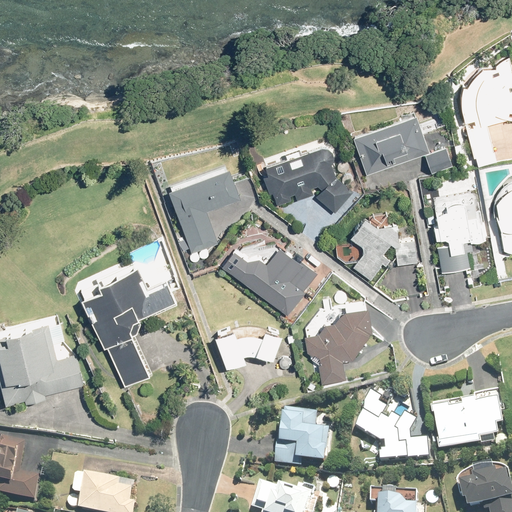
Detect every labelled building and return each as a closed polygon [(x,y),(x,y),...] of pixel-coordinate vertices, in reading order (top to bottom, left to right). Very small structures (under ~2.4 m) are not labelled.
[(494,151),(487,124),(507,119),(510,111),(511,111),(511,65),(509,53),(495,62),(495,65),(483,65),(478,69),(473,73),(469,78),(466,84),(462,83),(461,89),(460,95),(460,102),(461,109),(464,121),(473,118),(475,122),(472,123),(472,126),(466,128),(474,156),(494,151)] [(416,113),(353,136),(366,173),(424,153),(430,172),(452,164),(445,146),(430,152),(416,113)] [(276,204),(291,199),(289,194),(295,193),(297,199),(313,193),(311,187),(317,185),(321,188),(316,195),(334,212),(353,189),(336,175),(330,161),(332,159),(333,153),(331,148),(327,145),(321,144),(286,156),(264,163),(267,173),(262,174),(269,192),(272,191),(276,204)] [(191,252),(193,252),(218,242),(206,210),(240,198),(229,167),(222,169),(220,166),(169,183),(170,186),(167,188),(187,241),(189,246),(191,252)] [(511,251),(511,179),(509,180),(506,183),(503,185),(500,188),(498,191),(497,194),(495,198),(494,201),(493,204),(493,207),(493,211),(494,214),(495,217),(495,220),(501,229),(504,249),(508,251),(511,252),(511,251)] [(434,203),(437,224),(433,224),(436,238),(444,237),(448,239),(448,243),(437,245),(441,272),(470,267),(468,250),(473,249),(471,240),(486,237),(479,203),(474,204),(473,200),(472,197),(434,203)] [(397,264),(418,261),(415,238),(399,240),(397,221),(377,224),(364,215),(349,235),(362,244),(363,251),(353,265),(370,279),(383,262),(386,264),(390,259),(383,253),(391,242),(395,245),(397,264)] [(191,252),(189,246),(184,238),(178,241),(187,256),(193,252),(191,252)] [(246,259),(240,254),(228,269),(287,314),(305,292),(303,291),(318,271),(300,258),(299,260),(279,245),(266,262),(259,257),(246,259)] [(82,295),(79,297),(103,347),(106,346),(124,385),(149,374),(148,372),(152,371),(134,333),(137,332),(140,322),(139,319),(176,303),(166,280),(146,288),(135,265),(81,291),(82,295)] [(369,333),(372,332),(368,306),(344,310),(338,315),(333,322),(325,323),(318,333),(304,335),(306,351),(311,354),(310,357),(318,364),(321,382),(346,378),(342,361),(352,359),(369,335),(369,333)] [(56,358),(48,323),(29,327),(29,325),(3,331),(3,333),(0,333),(0,383),(5,403),(23,399),(24,402),(46,397),(45,393),(85,384),(78,353),(56,358)] [(218,330),(219,332),(214,334),(225,366),(245,359),(243,353),(246,352),(250,352),(253,353),(266,357),(266,356),(272,358),(281,334),(277,332),(278,330),(264,325),(257,323),(248,323),(240,324),(233,325),(218,330)] [(307,386),(313,389),(316,384),(310,381),(307,386)] [(373,391),(365,403),(365,413),(355,429),(381,443),(382,452),(379,452),(380,462),(431,457),(429,438),(413,439),(412,433),(419,421),(406,413),(402,420),(394,415),(390,421),(384,417),(390,407),(381,402),(384,398),(373,391)] [(487,438),(493,437),(500,435),(498,426),(505,424),(503,412),(505,412),(502,391),(475,396),(476,400),(465,402),(464,398),(434,403),(434,407),(432,409),(434,417),(436,416),(441,441),(438,442),(440,451),(482,443),(481,439),(487,438)] [(275,464),(300,467),(301,462),(326,465),(331,428),(316,427),(317,414),(285,410),(282,432),(279,431),(275,464)] [(0,477),(5,479),(3,494),(38,500),(42,476),(24,473),(29,443),(6,438),(5,442),(0,441),(0,477)] [(491,510),(491,511),(511,511),(511,484),(511,485),(508,474),(499,477),(498,473),(474,478),(475,482),(461,485),(465,503),(468,502),(470,510),(485,507),(486,511),(491,510)] [(136,488),(124,486),(125,480),(89,474),(84,510),(94,511),(136,511),(138,502),(133,501),(136,488)] [(253,508),(263,511),(262,511),(307,511),(313,496),(283,487),(282,489),(261,482),(253,508)] [(418,511),(419,507),(409,507),(402,500),(380,499),(379,511),(418,511)]
